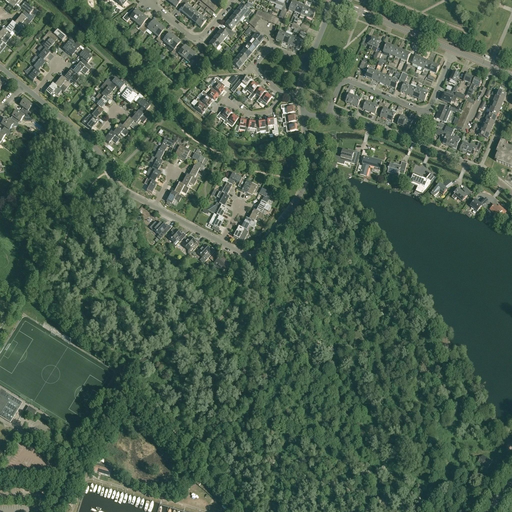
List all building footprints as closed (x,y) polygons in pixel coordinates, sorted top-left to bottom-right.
[(15,8),(19,11),(21,8),(25,4),(25,3),(25,4),(20,0),(13,0),(9,6),(14,9),(15,8)] [(180,0),(174,0),(171,4),(176,8),(182,1),(180,0)] [(255,0),(251,0),(251,1),(249,0),(247,6),(252,8),(254,3),(255,0)] [(298,4),(292,2),(288,10),(294,13),(298,4)] [(25,12),(22,16),(26,20),(26,19),(31,23),(34,19),(30,15),(33,11),(33,10),(33,11),(25,4),(21,8),(25,12)] [(304,7),(302,6),(302,5),(299,4),(298,4),(294,13),(300,15),(304,7)] [(186,16),(192,9),(187,5),(181,12),(186,16)] [(247,9),(246,10),(241,6),(237,11),(244,17),(246,14),(249,16),(251,13),(247,9)] [(310,9),(308,9),(308,8),(307,7),(305,6),(304,6),(304,7),(300,15),(306,18),(310,9)] [(191,20),(196,13),(192,9),(186,16),(191,20)] [(312,20),(314,17),(316,12),(310,9),(306,18),(312,20)] [(135,23),(142,15),(137,11),(135,13),(132,11),(128,15),(127,14),(123,19),(127,23),(130,19),(135,23)] [(240,22),(244,17),(237,11),(233,16),(240,22)] [(196,25),(201,18),(196,13),(191,20),(196,25)] [(141,32),(147,26),(144,24),(148,20),(142,15),(135,23),(141,28),(139,30),(141,32)] [(27,27),(31,23),(26,19),(26,20),(22,16),(15,24),(19,28),(23,24),(27,27)] [(236,27),(240,22),(233,16),(229,21),(236,27)] [(201,18),(196,25),(201,29),(206,22),(201,18)] [(153,34),(160,26),(154,21),(149,27),(147,26),(141,32),(144,34),(148,30),(153,34)] [(232,32),(236,27),(229,21),(225,26),(229,29),(227,32),(233,37),(235,34),(232,32)] [(15,24),(13,23),(6,31),(12,36),(16,32),(18,34),(21,30),(19,28),(15,24)] [(159,43),(164,36),(162,34),(165,30),(160,26),(153,34),(158,38),(156,40),(159,43)] [(12,36),(6,31),(4,29),(0,33),(0,40),(1,41),(3,43),(6,45),(12,36)] [(62,42),(66,37),(57,30),(54,35),(49,31),(46,36),(55,43),(58,39),(62,42)] [(233,37),(227,32),(225,34),(221,30),(217,35),(224,41),(228,36),(231,39),(233,37)] [(282,43),(285,35),(279,32),(276,40),(282,43)] [(168,47),(175,39),(170,34),(166,38),(164,36),(159,43),(161,45),(163,42),(168,47)] [(220,46),(224,41),(217,35),(213,40),(220,46)] [(252,40),(259,45),(263,40),(256,35),(252,40)] [(291,37),(285,35),(282,43),(288,45),(291,37)] [(48,51),(55,43),(46,36),(42,40),(46,44),(43,48),(48,51)] [(67,53),(75,45),(66,37),(62,42),(66,46),(63,50),(67,53)] [(291,37),(288,45),(294,48),(297,40),(291,37)] [(174,55),(180,49),(177,47),(181,43),(175,39),(168,47),(173,51),(171,53),(174,55)] [(255,50),(259,45),(252,40),(251,39),(247,44),(248,45),(255,50)] [(297,40),(294,48),(299,50),(301,46),(304,48),(307,41),(304,39),(303,42),(297,40)] [(216,51),(220,46),(213,40),(209,45),(216,51)] [(376,52),(379,46),(381,42),(376,40),(371,51),(376,53),(373,59),(376,60),(379,53),(376,52)] [(389,55),(393,47),(387,44),(383,53),(389,55)] [(79,57),(83,52),(75,45),(67,53),(72,57),(75,53),(79,57)] [(251,55),(255,50),(248,45),(246,48),(245,47),(243,49),(244,50),(251,55)] [(43,48),(41,46),(37,50),(42,54),(40,56),(38,54),(36,56),(38,58),(43,62),(50,53),(48,51),(43,48)] [(184,59),(190,51),(185,47),(182,51),(180,49),(174,55),(177,57),(179,55),(184,59)] [(395,58),(399,49),(393,47),(389,55),(395,58)] [(401,60),(405,52),(399,49),(395,58),(401,60)] [(92,59),(87,55),(87,52),(87,51),(85,50),(83,52),(79,57),(83,60),(80,64),(89,71),(92,68),(87,64),(92,59)] [(247,60),(251,55),(244,50),(240,55),(247,60)] [(185,62),(186,61),(189,64),(187,66),(190,68),(195,62),(193,60),(196,56),(190,51),(184,59),(181,62),(183,64),(185,62)] [(407,63),(409,59),(411,54),(405,52),(401,60),(407,63)] [(243,65),(247,60),(240,55),(236,59),(243,65)] [(38,58),(36,56),(32,61),(37,64),(33,68),(38,72),(45,63),(43,62),(38,58)] [(418,67),(422,59),(416,57),(412,65),(418,67)] [(239,70),(243,65),(236,59),(234,62),(232,60),(230,63),(228,65),(231,67),(233,65),(239,70)] [(424,70),(428,62),(422,59),(418,67),(424,70)] [(430,72),(434,64),(428,62),(424,70),(430,72)] [(85,75),(89,71),(80,64),(73,72),(78,76),(81,72),(85,75)] [(434,64),(430,72),(436,75),(440,67),(434,64)] [(33,68),(31,66),(27,71),(32,74),(28,78),(33,82),(40,74),(38,72),(33,68)] [(73,72),(71,70),(64,79),(68,83),(69,83),(72,79),(76,82),(80,78),(78,76),(73,72)] [(372,80),(375,72),(369,70),(366,78),(372,80)] [(378,83),(381,74),(375,72),(372,80),(378,83)] [(455,85),(456,83),(460,75),(453,72),(450,80),(449,82),(455,85)] [(384,86),(387,77),(381,74),(378,83),(384,86)] [(405,83),(401,93),(407,95),(410,87),(407,85),(408,83),(405,82),(408,75),(405,74),(402,81),(405,83)] [(469,87),(473,78),(474,77),(473,77),(471,76),(470,77),(466,75),(464,81),(468,83),(467,86),(469,87)] [(250,78),(249,79),(247,77),(246,78),(243,76),(234,87),(237,89),(242,83),(246,87),(247,85),(247,86),(250,82),(251,82),(252,81),(251,80),(251,79),(250,78)] [(64,79),(62,77),(55,86),(59,90),(59,89),(61,91),(64,93),(71,84),(69,83),(68,83),(64,79)] [(393,80),(393,79),(387,77),(384,86),(390,88),(393,80)] [(393,80),(390,88),(396,90),(399,82),(395,81),(396,79),(394,77),(393,79),(393,80)] [(108,87),(113,91),(116,87),(120,90),(124,86),(127,83),(122,79),(120,82),(116,78),(112,83),(108,79),(104,84),(109,87),(108,87)] [(223,89),(225,86),(216,79),(213,81),(215,83),(212,87),(219,93),(219,94),(220,95),(221,94),(222,94),(223,93),(223,92),(224,90),(223,89)] [(479,88),(480,86),(482,82),(475,79),(473,85),(471,84),(469,89),(473,91),(473,90),(475,86),(479,88)] [(253,84),(251,82),(250,82),(247,86),(247,85),(246,87),(243,91),(245,93),(247,92),(251,95),(252,94),(257,87),(257,88),(259,86),(258,86),(258,85),(257,84),(256,84),(254,82),(253,84)] [(55,86),(53,84),(45,92),(50,97),(54,92),(58,96),(61,91),(59,89),(59,90),(55,86)] [(108,87),(109,87),(104,84),(101,88),(103,90),(99,94),(102,95),(101,96),(106,100),(106,99),(113,91),(108,87)] [(128,87),(128,88),(124,86),(120,90),(119,92),(120,92),(121,95),(123,94),(123,95),(121,98),(126,102),(133,93),(134,91),(128,87)] [(212,87),(210,86),(208,88),(210,90),(206,94),(212,99),(212,100),(215,102),(215,101),(216,101),(217,100),(217,99),(219,97),(217,96),(219,94),(219,93),(212,87)] [(260,89),(257,88),(257,87),(252,94),(251,95),(248,99),(251,101),(256,95),(260,98),(261,97),(264,93),(265,92),(265,91),(264,90),(263,90),(261,88),(260,89)] [(413,98),(416,89),(410,87),(407,95),(413,98)] [(418,100),(422,92),(416,89),(413,98),(418,100)] [(352,106),(355,97),(349,95),(351,91),(348,90),(345,98),(347,99),(346,103),(352,106)] [(504,101),(505,99),(507,95),(498,91),(497,95),(493,93),(491,95),(496,97),(504,101)] [(206,94),(203,92),(201,94),(203,96),(199,100),(207,106),(208,108),(209,107),(210,106),(210,105),(212,103),(210,102),(212,100),(212,99),(206,94)] [(422,92),(418,100),(424,103),(428,94),(422,92)] [(454,97),(455,97),(456,94),(452,92),(451,92),(450,96),(443,94),(441,98),(442,98),(441,101),(450,104),(452,101),(455,103),(457,98),(454,97)] [(138,105),(142,100),(133,93),(126,102),(130,105),(134,101),(138,105)] [(267,95),(264,93),(261,97),(260,98),(256,102),(259,105),(261,103),(265,107),(272,98),(272,97),(272,96),(271,95),(270,96),(268,94),(267,95)] [(456,94),(455,97),(464,101),(466,97),(456,93),(456,94)] [(101,110),(108,101),(106,99),(106,100),(101,96),(102,95),(99,94),(96,98),(100,102),(99,104),(95,103),(95,104),(97,106),(101,110)] [(363,104),(366,97),(363,96),(361,100),(355,97),(352,106),(358,108),(360,103),(363,104)] [(369,113),(372,105),(367,102),(368,98),(366,97),(363,104),(365,105),(363,110),(369,113)] [(502,106),(504,101),(496,97),(493,103),(502,106)] [(199,100),(198,99),(195,101),(197,103),(193,107),(202,114),(203,114),(204,114),(205,113),(204,112),(206,110),(205,109),(207,106),(199,100)] [(21,111),(29,116),(31,114),(28,112),(32,106),(24,100),(19,106),(23,108),(21,111)] [(143,116),(143,115),(150,107),(142,100),(138,105),(142,108),(138,112),(143,116)] [(380,111),(383,104),(380,103),(378,107),(372,105),(369,113),(375,116),(377,110),(380,111)] [(492,106),(489,105),(488,107),(491,108),(499,112),(502,106),(493,103),(492,106)] [(97,106),(95,104),(91,109),(95,112),(92,116),(96,120),(103,111),(101,110),(97,106)] [(386,120),(390,112),(386,110),(387,109),(387,108),(385,107),(386,105),(383,104),(380,111),(382,112),(380,118),(386,120)] [(296,111),(295,110),(295,108),(293,108),(293,105),(281,106),(281,110),(286,109),(287,114),(287,115),(294,114),(296,114),(295,113),(296,112),(296,111)] [(450,110),(449,109),(442,106),(439,113),(437,119),(446,123),(451,112),(449,112),(450,110)] [(497,117),(499,112),(491,108),(489,114),(497,117)] [(230,111),(227,109),(226,111),(224,109),(216,118),(219,120),(220,118),(224,122),(225,122),(231,114),(231,115),(232,113),(231,113),(231,112),(230,111)] [(397,119),(400,112),(397,110),(396,114),(390,112),(386,120),(392,123),(395,118),(397,119)] [(27,119),(29,116),(21,111),(19,113),(16,111),(12,117),(11,119),(18,124),(20,122),(20,123),(24,117),(27,119)] [(147,119),(143,115),(143,116),(138,112),(131,120),(138,126),(138,124),(141,121),(144,123),(147,119)] [(404,128),(407,119),(401,117),(403,113),(400,112),(397,119),(400,120),(398,125),(404,128)] [(92,116),(90,114),(86,119),(90,122),(87,127),(91,130),(99,122),(96,120),(92,116)] [(233,116),(231,115),(231,114),(225,122),(224,122),(223,124),(226,126),(227,124),(232,128),(239,119),(238,118),(237,117),(236,117),(234,115),(233,116)] [(294,117),(294,114),(287,115),(287,114),(282,115),(282,119),(285,118),(285,124),(295,123),(297,122),(297,121),(297,120),(296,119),(296,116),(294,117)] [(495,123),(497,117),(489,114),(486,120),(495,123)] [(10,131),(13,127),(17,126),(19,124),(18,124),(11,119),(10,118),(8,121),(5,119),(4,121),(3,120),(0,124),(1,125),(4,127),(3,130),(10,135),(12,133),(10,131)] [(131,120),(129,118),(122,127),(127,131),(130,127),(134,130),(138,126),(131,120)] [(273,118),(270,118),(269,118),(268,118),(268,119),(267,119),(267,121),(268,127),(273,126),(274,132),(272,132),(273,136),(278,135),(276,119),(273,120),(273,118)] [(410,130),(412,125),(414,126),(418,119),(415,118),(413,122),(407,119),(404,128),(410,130)] [(246,120),(244,120),(243,119),(242,119),(241,119),(240,119),(239,128),(236,127),(234,132),(238,133),(239,130),(244,131),(244,134),(247,134),(248,129),(249,122),(246,122),(246,120)] [(255,121),(252,121),(252,120),(251,120),(250,121),(249,120),(249,122),(248,129),(256,130),(256,134),(260,133),(260,132),(260,133),(258,123),(255,124),(255,121)] [(264,120),(261,120),(259,120),(259,121),(258,121),(258,123),(260,133),(260,132),(265,132),(265,134),(269,134),(268,127),(267,121),(264,122),(264,120)] [(492,129),(495,123),(486,120),(484,125),(492,129)] [(295,126),(295,123),(285,124),(283,124),(283,128),(286,127),(286,133),(298,131),(298,130),(298,128),(297,128),(297,125),(295,126)] [(122,127),(120,125),(113,134),(118,138),(118,137),(121,133),(125,137),(129,132),(127,131),(122,127)] [(490,134),(492,129),(484,125),(482,131),(490,134)] [(453,139),(451,138),(454,129),(446,126),(444,132),(438,129),(435,135),(442,138),(445,140),(443,144),(450,147),(453,139)] [(490,134),(482,131),(478,129),(477,131),(481,133),(479,136),(488,140),(490,134)] [(10,135),(3,130),(1,132),(0,131),(0,143),(1,141),(2,142),(6,136),(8,138),(10,135)] [(113,134),(111,132),(104,141),(108,144),(112,140),(116,144),(120,139),(118,137),(118,138),(113,134)] [(456,150),(460,142),(461,139),(454,137),(453,139),(450,147),(456,150)] [(175,144),(168,140),(165,139),(160,149),(165,151),(168,147),(172,149),(175,144)] [(511,148),(506,146),(508,143),(501,141),(497,151),(498,151),(494,161),(496,162),(511,168),(511,148)] [(466,154),(470,146),(463,143),(460,151),(466,154)] [(473,157),(476,150),(479,151),(482,144),(479,143),(477,147),(474,145),(474,144),(471,143),(470,146),(466,154),(473,157)] [(179,159),(185,149),(175,144),(172,149),(177,152),(174,157),(179,159)] [(160,149),(155,146),(152,151),(157,154),(155,158),(160,161),(165,151),(160,149)] [(192,160),(195,154),(185,149),(179,159),(185,162),(187,157),(192,160)] [(354,154),(350,153),(351,152),(348,151),(347,151),(347,152),(343,151),(341,159),(338,158),(336,165),(343,166),(344,161),(352,163),(353,163),(357,164),(355,163),(357,155),(359,156),(357,155),(354,154)] [(358,172),(361,172),(360,175),(366,177),(369,167),(380,170),(382,162),(368,159),(370,153),(363,151),(358,172)] [(208,161),(205,159),(195,154),(192,160),(197,162),(194,167),(199,169),(202,165),(205,166),(208,161)] [(155,158),(152,157),(150,162),(155,165),(152,169),(157,172),(158,172),(163,162),(160,161),(155,158)] [(407,164),(402,163),(401,166),(394,164),(393,166),(390,165),(388,174),(398,177),(398,176),(403,177),(407,164)] [(204,172),(199,169),(194,167),(189,176),(194,179),(197,174),(202,177),(204,172)] [(152,169),(150,168),(146,175),(148,177),(147,179),(150,180),(149,180),(155,183),(157,179),(159,179),(161,174),(158,172),(157,172),(152,169)] [(239,184),(242,179),(232,174),(229,180),(225,179),(223,179),(222,181),(232,186),(235,182),(239,184)] [(189,176),(187,175),(182,185),(181,185),(187,188),(187,187),(189,183),(194,185),(197,180),(194,179),(189,176)] [(421,179),(413,175),(413,176),(412,175),(410,179),(413,180),(412,183),(413,183),(418,185),(417,187),(417,189),(415,192),(420,194),(420,192),(421,193),(421,192),(422,192),(424,193),(425,192),(430,186),(431,183),(432,184),(436,179),(432,175),(432,176),(431,175),(427,180),(425,180),(424,179),(424,180),(422,179),(421,179)] [(149,180),(150,180),(147,179),(144,184),(149,187),(147,192),(152,194),(157,184),(155,183),(149,180)] [(246,194),(252,184),(242,179),(239,184),(244,187),(241,192),(246,194)] [(232,186),(222,181),(219,186),(224,189),(222,193),(222,194),(227,196),(232,186)] [(449,181),(442,186),(439,184),(435,189),(436,189),(431,194),(434,197),(440,192),(443,195),(447,190),(446,190),(453,185),(449,181)] [(181,185),(182,185),(179,183),(174,193),(179,196),(181,192),(186,195),(189,189),(187,187),(187,188),(181,185)] [(259,195),(262,189),(252,184),(246,194),(252,197),(254,192),(259,195)] [(266,205),(266,204),(272,194),(262,189),(259,195),(263,197),(261,202),(266,205)] [(464,194),(458,190),(454,195),(452,198),(455,200),(458,198),(463,202),(467,197),(468,195),(469,197),(471,195),(466,189),(464,192),(465,193),(464,194)] [(174,193),(172,192),(166,202),(172,205),(174,200),(179,202),(182,197),(179,196),(174,193)] [(222,194),(222,193),(219,192),(217,197),(222,200),(219,204),(219,205),(224,207),(230,198),(227,196),(222,194)] [(470,206),(474,210),(473,211),(476,213),(477,212),(480,209),(488,202),(486,199),(480,205),(475,201),(470,206)] [(271,207),(266,204),(266,205),(261,202),(256,211),(256,212),(261,214),(264,210),(269,212),(271,207)] [(219,205),(219,204),(217,203),(214,208),(213,208),(208,211),(207,211),(214,214),(222,218),(227,209),(224,207),(219,205)] [(490,216),(493,213),(498,217),(500,215),(502,217),(506,212),(499,206),(497,208),(494,205),(493,207),(491,206),(486,212),(490,216)] [(256,212),(256,211),(254,210),(248,220),(254,223),(256,218),(261,221),(264,215),(261,214),(256,212)] [(224,220),(222,218),(214,214),(209,224),(219,230),(224,220)] [(248,220),(246,219),(241,228),(246,231),(249,226),(253,229),(256,224),(254,223),(248,220)] [(160,222),(153,230),(159,236),(162,232),(165,235),(172,227),(171,228),(168,225),(166,228),(160,222)] [(241,228),(238,227),(233,237),(238,240),(243,242),(249,232),(246,231),(241,228)] [(175,230),(168,238),(173,243),(173,244),(173,246),(174,248),(186,236),(183,233),(181,235),(175,230)] [(189,256),(194,251),(201,244),(197,241),(195,243),(190,238),(182,246),(188,251),(188,255),(189,256)] [(197,253),(203,259),(206,255),(209,258),(213,254),(210,251),(204,245),(197,253)] [(230,266),(224,261),(225,260),(221,256),(218,259),(216,257),(218,255),(215,253),(210,259),(212,261),(213,260),(215,262),(214,263),(224,273),(230,266)] [(0,413),(1,414),(0,415),(0,416),(10,423),(16,414),(23,403),(1,389),(0,390),(0,413)] [(36,412),(29,407),(25,412),(33,417),(36,412)] [(483,456),(477,465),(486,471),(492,462),(483,456)] [(96,466),(94,466),(93,471),(109,476),(110,470),(104,468),(104,466),(97,464),(96,466)]
